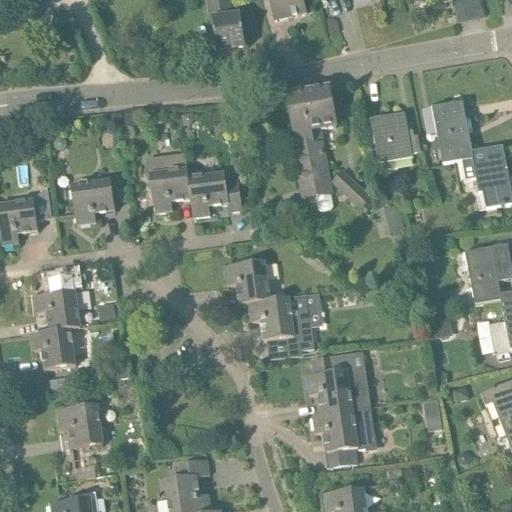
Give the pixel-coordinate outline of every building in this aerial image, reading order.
[(224,4),(223,0),(208,0),(212,26),(214,25),(216,40),(219,56),(247,51),(241,17),(233,19),(230,2),(224,4)] [(269,0),(275,24),(308,16),(303,0),(269,0)] [(322,135),(338,131),(331,92),(308,96),(312,116),(308,117),(311,134),(312,134),(314,147),(317,147),(321,172),(331,183),(322,135)] [(311,134),(308,117),(312,116),(308,96),(288,100),(304,204),(334,198),(331,183),(321,172),(317,147),(314,147),(312,134),(311,134)] [(474,155),(464,106),(426,114),(431,140),(438,139),(444,168),(474,163),(473,156),(474,155)] [(380,167),(413,161),(405,117),(372,123),(380,167)] [(15,149),(32,147),(31,128),(13,130),(15,149)] [(480,214),(511,207),(511,192),(503,150),(474,155),(473,156),(474,163),(480,197),(477,198),(480,214)] [(189,181),(186,159),(148,164),(156,217),(173,215),(172,206),(191,203),(192,202),(190,180),(189,181)] [(227,185),(226,176),(190,180),(192,202),(191,203),(194,222),(211,219),(210,210),(230,207),(231,215),(244,213),(240,183),(227,185)] [(363,215),(375,203),(346,176),(334,188),(363,215)] [(95,232),(96,225),(114,222),(113,203),(119,202),(116,178),(98,179),(99,190),(68,194),(75,235),(95,232)] [(53,222),(49,194),(45,194),(36,204),(0,208),(0,232),(1,232),(3,249),(20,247),(19,237),(40,234),(38,224),(53,222)] [(378,212),(390,210),(388,199),(376,201),(378,212)] [(386,239),(406,235),(400,208),(380,213),(386,239)] [(511,282),(511,266),(508,249),(459,258),(462,275),(469,273),(476,310),(502,304),(502,305),(503,304),(502,297),(501,297),(499,285),(511,282)] [(271,304),(266,267),(227,271),(229,291),(238,290),(240,309),(290,301),(271,304)] [(81,331),(76,294),(36,301),(39,318),(48,317),(51,335),(70,332),(71,334),(72,333),(81,331)] [(504,356),(511,354),(511,295),(502,297),(503,304),(502,305),(507,326),(499,328),(504,356)] [(295,342),(290,301),(240,309),(240,311),(250,309),(252,327),(261,326),(264,346),(295,342)] [(71,334),(70,332),(51,335),(51,336),(32,340),(34,357),(43,356),(46,376),(77,371),(72,333),(71,334)] [(371,410),(365,372),(364,358),(312,364),(314,378),(307,379),(309,401),(319,399),(321,416),(371,410)] [(110,384),(127,381),(125,368),(108,370),(110,384)] [(50,394),(65,392),(64,384),(49,386),(50,394)] [(511,387),(481,399),(486,414),(495,410),(511,455),(511,387)] [(378,453),(371,410),(321,416),(313,417),(315,437),(325,435),(327,455),(325,454),(327,472),(358,468),(356,452),(365,451),(366,455),(378,453)] [(105,448),(99,411),(59,415),(61,433),(70,432),(73,452),(105,448)] [(200,499),(197,479),(209,478),(207,462),(179,466),(181,481),(165,484),(169,511),(210,511),(209,498),(200,499)] [(368,511),(365,492),(324,497),(326,511),(368,511)] [(70,497),(71,504),(52,507),(52,511),(97,511),(94,495),(70,497)]
